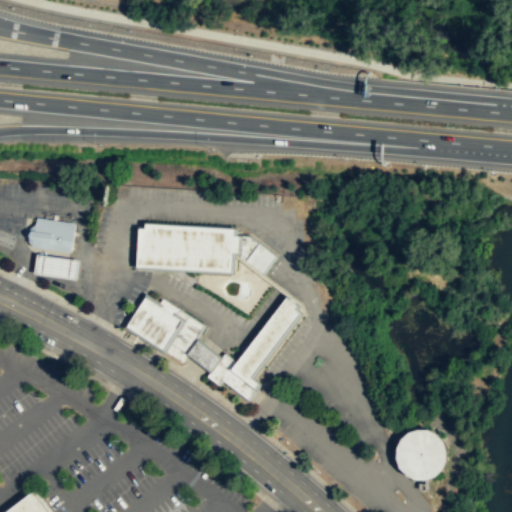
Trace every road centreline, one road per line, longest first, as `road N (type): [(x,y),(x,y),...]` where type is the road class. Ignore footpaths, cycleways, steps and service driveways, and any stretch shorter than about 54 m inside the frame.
road 1 (motorway): [(0,99),(471,149)]
road 2 (motorway): [(0,130),(471,149)]
road 3 (secondary): [(0,298),(212,423),(320,511)]
road 4 (motorway): [(328,97),(0,25)]
road 5 (motorway): [(328,97),(0,65)]
road 6 (motorway): [(511,112),(328,97)]
